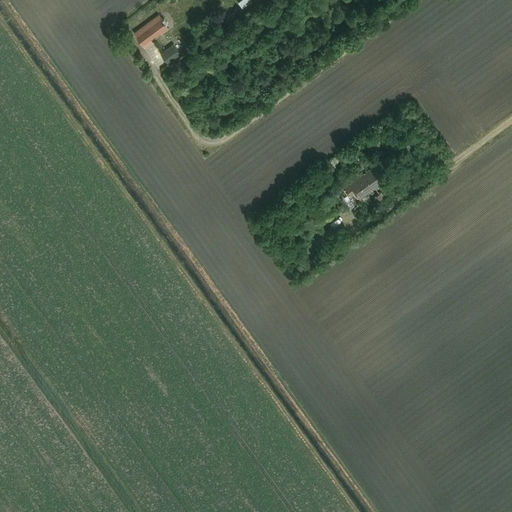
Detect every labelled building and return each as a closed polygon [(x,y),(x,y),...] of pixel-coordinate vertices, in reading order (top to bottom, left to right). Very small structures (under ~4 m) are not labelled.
[(243,0),(242,0),(239,3),(243,9),(247,6),(243,0)] [(227,22),(241,11),(239,7),(224,18),(227,22)] [(159,15),(134,33),(146,49),(153,44),(151,40),(161,33),(162,34),(169,29),(159,15)] [(173,44),(160,54),(168,64),(181,54),(173,44)] [(355,161),(360,157),(356,151),(350,155),(355,161)] [(330,174),(337,169),(333,164),(326,168),(330,174)] [(379,180),(383,178),(374,166),(342,189),(349,199),(355,195),(359,201),(382,184),(379,180)] [(385,200),(380,194),(375,197),(379,204),(385,200)] [(319,227),(337,214),(330,204),(312,217),(319,227)] [(320,228),(312,217),(305,222),(313,233),(320,228)]
